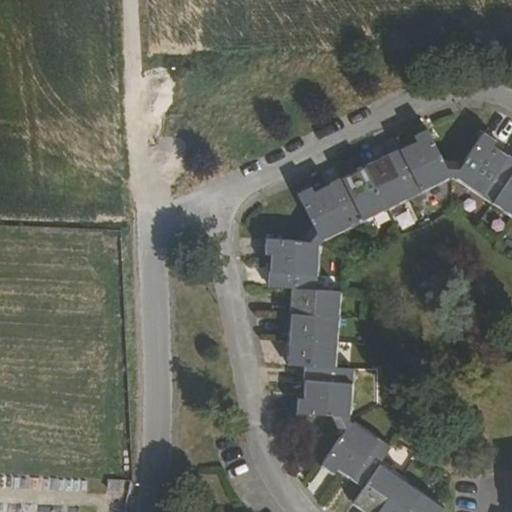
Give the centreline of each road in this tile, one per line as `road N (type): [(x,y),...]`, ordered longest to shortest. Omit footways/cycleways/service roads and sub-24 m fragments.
road 1 (residential): [(146,511),(154,467),(150,228),(205,200)]
road 2 (residential): [(205,200),(261,440),(277,484),(301,511)]
road 3 (residential): [(205,200),(433,87),(494,83)]
road 4 (track): [(150,228),(126,0)]
